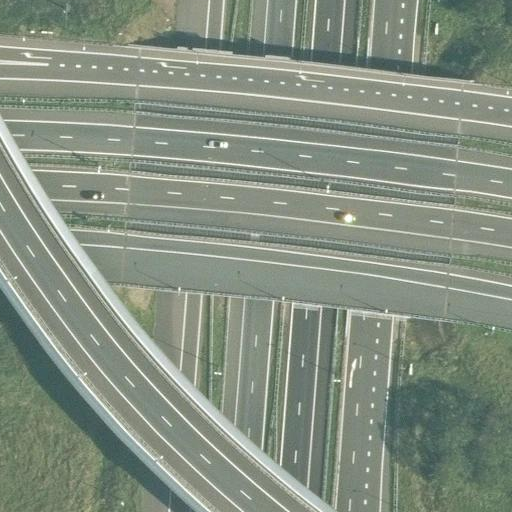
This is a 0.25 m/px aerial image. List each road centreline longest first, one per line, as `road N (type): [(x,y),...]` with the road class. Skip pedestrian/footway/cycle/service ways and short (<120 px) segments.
road 1 (motorway): [(0,233),(277,257),(511,294)]
road 2 (motorway): [(0,185),(282,204),(511,235)]
road 3 (motorway): [(511,183),(285,154),(0,134)]
road 4 (motorway): [(348,511),(388,0)]
road 5 (motorway): [(278,0),(239,511)]
road 6 (motorway): [(288,511),(327,0)]
road 7 (motorway): [(217,0),(179,511)]
road 8 (motorway): [(511,119),(50,73)]
road 9 (motorway): [(0,199),(102,343),(275,511)]
